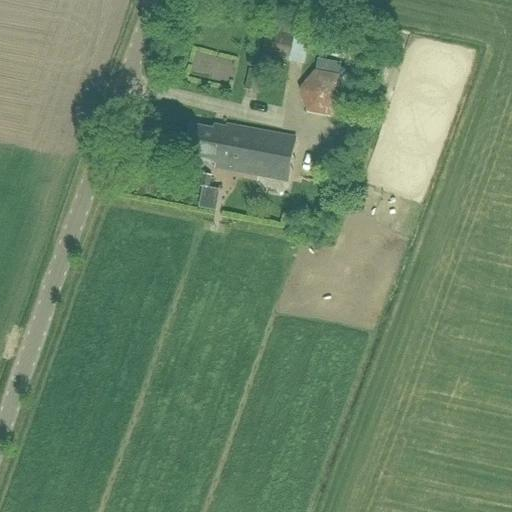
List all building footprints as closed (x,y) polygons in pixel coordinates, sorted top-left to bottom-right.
[(304,66),(305,62),(312,27),(298,24),(272,17),(258,71),(268,73),(272,59),(289,63),(304,66)] [(266,84),(268,74),(249,69),(244,90),(258,93),(261,83),(266,84)] [(331,118),(347,99),(339,75),(315,72),(299,91),(307,114),(331,118)] [(215,169),(289,183),(297,141),(226,127),(225,134),(192,128),(186,157),(202,160),(202,162),(216,165),(215,169)] [(211,189),(212,177),(205,176),(203,188),(211,189)]
